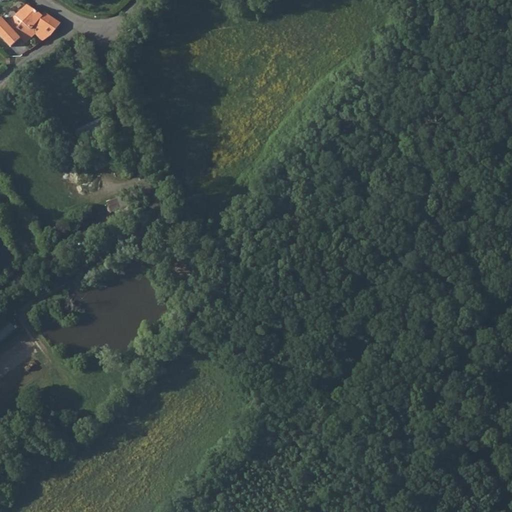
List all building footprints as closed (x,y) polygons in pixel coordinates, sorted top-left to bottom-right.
[(43,13),(42,15),(27,5),(15,16),(0,30),(0,35),(8,44),(17,35),(21,38),(30,29),(35,34),(41,28),(51,35),(60,24),(43,13)] [(41,28),(35,34),(42,42),(51,35),(41,28)] [(17,35),(8,44),(11,47),(21,38),(17,35)] [(80,139),(96,140),(97,125),(81,125),(80,139)] [(125,196),(109,199),(112,215),(128,212),(125,196)] [(0,325),(0,342),(15,330),(7,320),(0,325)]
